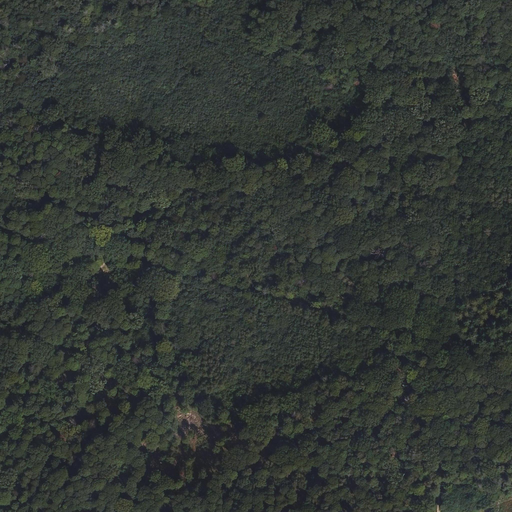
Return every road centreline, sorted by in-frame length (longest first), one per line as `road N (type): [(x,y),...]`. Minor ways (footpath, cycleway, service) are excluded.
road 1 (motorway): [(184,0),(323,269),(432,511)]
road 2 (motorway): [(448,511),(302,194),(202,0)]
road 3 (track): [(459,124),(393,122),(275,155),(215,162),(141,236),(63,297),(0,385)]
road 4 (track): [(0,228),(511,359)]
